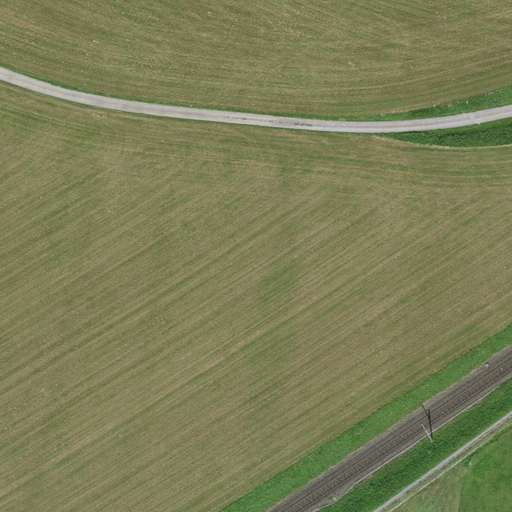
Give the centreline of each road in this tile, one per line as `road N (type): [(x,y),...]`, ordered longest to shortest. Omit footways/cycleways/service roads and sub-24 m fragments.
road 1 (track): [(511,108),(418,128),(324,125),(142,108),(49,91),(0,72)]
road 2 (track): [(380,511),(511,415)]
